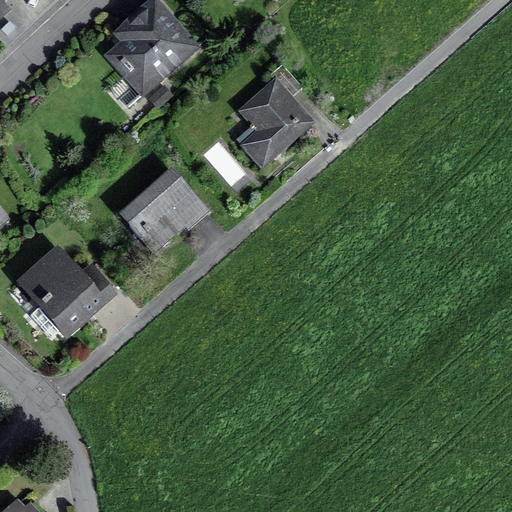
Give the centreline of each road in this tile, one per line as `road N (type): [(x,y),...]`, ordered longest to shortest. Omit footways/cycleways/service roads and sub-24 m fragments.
road 1 (residential): [(42,404),(201,277),(510,0)]
road 2 (residential): [(0,84),(89,0)]
